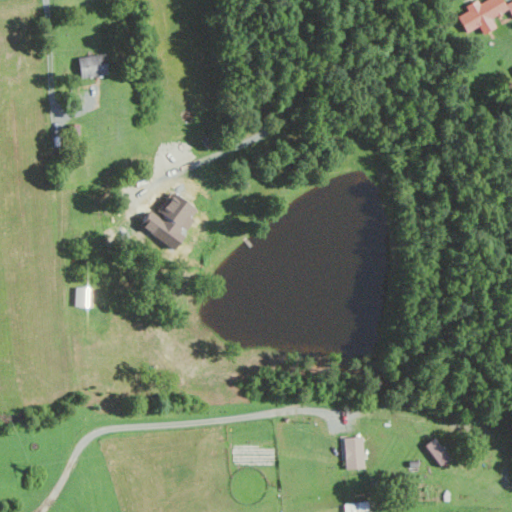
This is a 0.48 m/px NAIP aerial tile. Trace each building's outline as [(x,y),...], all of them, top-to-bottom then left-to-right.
[(457,16),(466,32),(479,26),(483,34),(496,27),(491,17),(507,9),(502,0),(485,0),(479,4),(476,0),(465,6),(468,11),(457,16)] [(78,57),(80,78),(108,74),(105,54),(78,57)] [(345,470),(363,469),(362,437),(343,438),(345,470)] [(424,445),(438,467),(449,460),(435,438),(424,445)] [(345,511),(355,511),(369,509),(367,500),(344,505),(345,511)]
